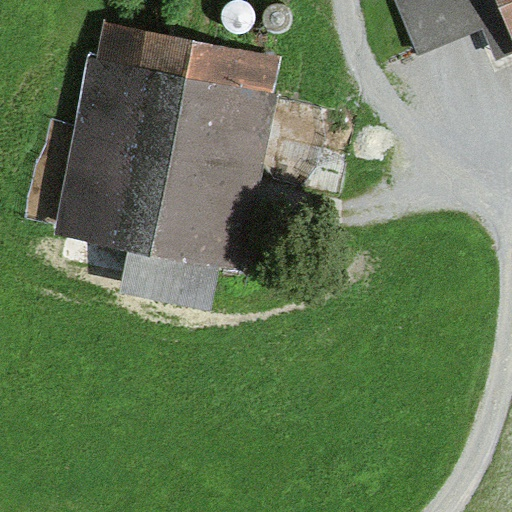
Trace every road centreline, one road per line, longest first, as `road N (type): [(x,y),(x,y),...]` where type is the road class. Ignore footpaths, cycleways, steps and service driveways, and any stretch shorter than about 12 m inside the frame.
road 1 (track): [(511,261),(506,232),(469,186),(380,120),(348,56),(337,0)]
road 2 (track): [(438,511),(479,447),(511,317)]
